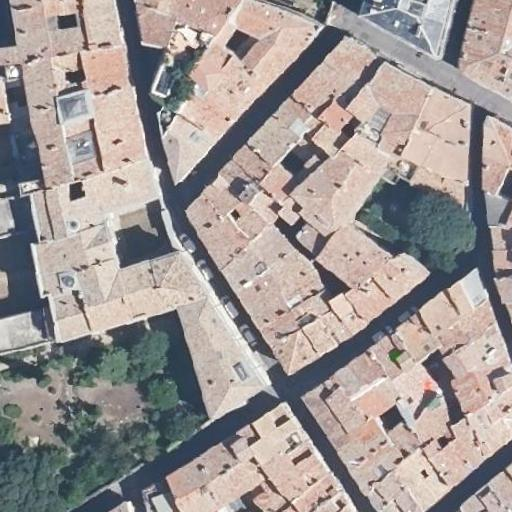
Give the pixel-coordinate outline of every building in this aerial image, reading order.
[(18,0),(24,38),(0,42),(0,74),(32,72),(30,57),(58,50),(128,37),(120,0),(18,0)] [(157,73),(159,89),(184,105),(205,77),(206,74),(198,67),(213,47),(217,39),(241,0),(144,0),(150,29),(156,64),(157,73)] [(213,47),(198,67),(206,74),(205,77),(184,105),(225,130),(238,115),(248,104),(301,48),(327,19),(306,8),(282,0),(241,0),(217,39),(213,47)] [(407,31),(443,51),(445,51),(447,51),(448,50),(449,48),(460,0),(368,0),(366,8),(393,24),(407,31)] [(467,62),(469,64),(470,65),(472,66),(473,67),(494,78),(511,87),(511,0),(477,0),(466,46),(466,48),(465,50),(465,52),(465,54),(465,56),(465,58),(466,60),(467,62)] [(320,65),(299,87),(319,106),(309,116),(313,119),(314,120),(314,121),(310,125),(329,140),(340,149),(356,133),(346,124),(351,118),(360,108),(358,107),(354,102),(386,60),(390,55),(366,40),(360,36),(351,31),(337,46),(320,65)] [(30,57),(32,72),(0,74),(0,204),(32,200),(156,164),(147,126),(133,59),(128,37),(58,50),(30,57)] [(333,231),(348,214),(398,142),(407,150),(426,111),(437,80),(414,67),(390,55),(386,60),(354,102),(358,107),(360,108),(368,113),(361,124),(351,118),(346,124),(356,133),(340,149),(329,140),(313,160),(292,144),(282,156),(279,159),(263,176),(289,199),(333,231)] [(460,90),(437,80),(426,111),(407,150),(473,179),(474,142),(475,98),(475,97),(460,90)] [(319,106),(299,87),(292,94),(276,112),(253,136),(279,159),(282,156),(292,144),(310,125),(314,121),(314,120),(313,119),(309,116),(319,106)] [(204,153),(225,130),(184,105),(159,89),(166,119),(171,138),(172,139),(183,176),(204,153)] [(511,121),(499,114),(498,114),(492,116),(492,184),(494,193),(497,217),(511,216),(511,121)] [(279,159),(253,136),(247,143),(238,153),(263,176),(279,159)] [(263,176),(238,153),(233,158),(223,169),(244,188),(247,191),(273,218),(286,206),(284,205),(289,199),(263,176)] [(416,183),(425,168),(409,159),(400,173),(416,183)] [(192,253),(134,270),(119,217),(166,203),(156,164),(32,200),(0,204),(0,239),(38,233),(54,311),(0,323),(0,355),(60,342),(188,313),(219,413),(238,400),(272,378),(256,354),(248,342),(232,317),(216,291),(199,265),(192,253)] [(244,188),(223,169),(218,175),(205,188),(227,212),(231,208),(239,200),(247,191),(244,188)] [(227,212),(205,188),(193,202),(209,230),(211,233),(228,262),(273,218),(247,191),(239,200),(248,209),(240,217),(231,208),(227,212)] [(357,281),(351,287),(372,316),(392,300),(429,270),(434,266),(406,246),(401,250),(348,214),(333,231),(323,249),(322,251),(357,279),(358,280),(358,281),(357,281)] [(511,216),(497,217),(498,226),(501,242),(511,241),(511,216)] [(285,230),(273,218),(228,262),(233,270),(238,279),(241,284),(284,253),(298,243),(285,230)] [(504,270),(511,268),(511,241),(501,242),(502,252),(504,270)] [(320,266),(298,243),(284,253),(241,284),(247,293),(253,301),(270,327),(278,339),(309,320),(324,310),(339,301),(335,294),(335,293),(335,292),(320,266)] [(451,351),(498,316),(495,306),(489,289),(480,263),(479,263),(466,273),(479,302),(441,329),(446,339),(444,340),(450,352),(451,351)] [(438,323),(441,329),(479,302),(466,273),(449,286),(447,287),(436,297),(427,303),(438,323)] [(349,284),(335,293),(335,294),(339,301),(356,328),(364,322),(372,316),(351,287),(349,284)] [(356,328),(339,301),(324,310),(341,337),(349,332),(356,328)] [(401,323),(423,355),(444,340),(446,339),(441,329),(438,323),(427,303),(416,311),(401,323)] [(309,320),(325,346),(341,337),(324,310),(309,320)] [(452,355),(464,371),(478,361),(506,338),(502,326),(498,316),(451,351),(450,352),(452,355)] [(309,320),(278,339),(287,352),(295,364),(325,346),(309,320)] [(408,390),(421,413),(443,388),(445,385),(424,357),(423,355),(401,323),(391,331),(376,343),(405,391),(408,390)] [(471,409),(473,408),(477,406),(489,398),(511,383),(511,353),(506,338),(478,361),(464,371),(456,374),(460,383),(471,409)] [(356,357),(336,371),(358,396),(374,415),(343,440),(356,459),(366,475),(374,486),(381,481),(379,477),(398,463),(413,451),(426,440),(415,419),(421,413),(408,390),(405,391),(376,343),(356,357)] [(324,410),(343,440),(374,415),(358,396),(336,371),(325,379),(311,389),(313,394),(324,410)] [(511,383),(489,398),(498,416),(511,407),(511,383)] [(443,388),(421,413),(415,419),(426,440),(428,442),(457,480),(475,465),(490,452),(484,436),(473,408),(471,409),(457,418),(443,388)] [(301,436),(308,431),(300,418),(299,415),(286,396),(272,404),(258,411),(255,413),(265,429),(253,437),(266,456),(271,454),(287,445),(294,441),(301,436)] [(484,436),(490,452),(495,447),(499,444),(506,438),(499,418),(498,416),(489,398),(477,406),(473,408),(484,436)] [(499,418),(506,438),(511,432),(511,407),(498,416),(499,418)] [(255,491),(272,511),(273,511),(281,504),(295,493),(282,481),(266,456),(253,437),(265,429),(255,413),(228,433),(215,442),(211,445),(202,450),(226,497),(263,476),(267,483),(255,491)] [(282,481),(295,493),(310,481),(330,465),(317,444),(308,431),(301,436),(294,441),(287,445),(271,454),(266,456),(282,481)] [(457,480),(428,442),(426,440),(413,451),(398,463),(428,504),(443,492),(457,480)] [(184,503),(187,511),(234,511),(226,497),(202,450),(188,460),(187,461),(173,470),(186,503),(184,503)] [(511,462),(494,476),(511,501),(511,462)] [(419,511),(428,504),(398,463),(379,477),(381,481),(374,486),(384,501),(390,511),(419,511)] [(273,511),(272,511),(296,511),(305,506),(309,510),(343,484),(336,474),(330,465),(310,481),(295,493),(281,504),(273,511)] [(146,487),(152,511),(158,511),(184,503),(186,503),(173,470),(160,478),(147,486),(146,487)] [(511,511),(511,501),(494,476),(479,489),(466,499),(469,505),(474,511),(511,511)] [(343,484),(309,510),(311,511),(361,511),(354,501),(343,484)] [(133,511),(130,496),(111,508),(104,511),(133,511)] [(474,511),(469,505),(466,499),(452,511),(474,511)] [(187,511),(184,503),(158,511),(187,511)]
